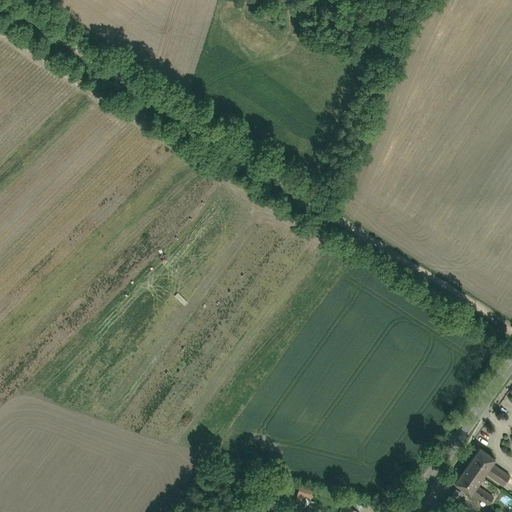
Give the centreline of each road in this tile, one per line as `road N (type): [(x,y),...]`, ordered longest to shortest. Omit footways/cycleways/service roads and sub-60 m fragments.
road 1 (track): [(511,337),(220,157),(0,7)]
road 2 (tertiary): [(412,511),(511,361)]
